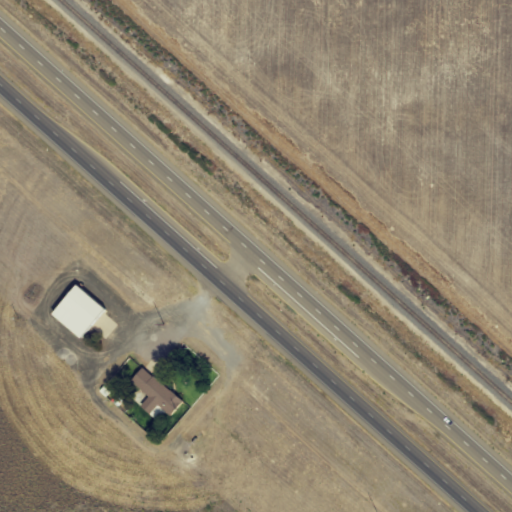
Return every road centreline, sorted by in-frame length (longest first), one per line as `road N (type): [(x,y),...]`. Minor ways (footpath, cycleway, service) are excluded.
road 1 (trunk): [(511,481),(0,21)]
road 2 (trunk): [(0,89),(475,511)]
